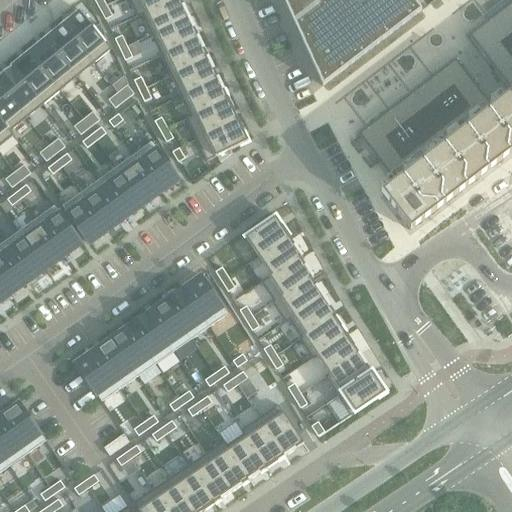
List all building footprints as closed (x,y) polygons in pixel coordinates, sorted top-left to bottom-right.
[(103,0),(93,0),(94,0),(100,11),(107,7),(103,0)] [(127,0),(137,18),(174,0),(127,0)] [(174,0),(137,18),(137,19),(142,17),(151,36),(190,18),(184,6),(183,7),(180,0),(174,0)] [(285,0),(291,12),(308,49),(323,87),(348,68),(422,12),(422,11),(421,11),(412,0),(285,0)] [(456,60),(358,135),(390,177),(395,184),(394,185),(384,193),(381,195),(384,199),(386,202),(407,228),(406,228),(408,231),(409,231),(410,233),(432,216),(433,216),(435,215),(435,214),(454,199),(455,199),(457,198),(456,197),(457,197),(476,183),(476,182),(477,183),(479,181),(478,181),(479,180),(498,166),(498,165),(498,166),(500,164),(501,164),(511,154),(511,2),(468,36),(475,45),(467,51),(456,60)] [(107,7),(100,11),(105,21),(106,21),(113,17),(107,7)] [(80,12),(62,26),(94,65),(112,50),(80,12)] [(190,18),(151,36),(161,57),(199,38),(199,37),(198,38),(194,30),(195,29),(190,18)] [(62,26),(45,40),(77,79),(94,65),(62,26)] [(123,34),(114,37),(120,51),(128,48),(123,34)] [(199,38),(161,57),(171,78),(209,59),(209,58),(208,58),(204,50),(205,50),(199,38)] [(45,40),(29,54),(60,92),(77,79),(45,40)] [(128,48),(120,51),(125,62),(126,62),(133,59),(128,48)] [(29,54),(12,67),(43,106),(60,92),(29,54)] [(209,59),(171,78),(181,98),(219,80),(219,78),(218,79),(214,71),(215,71),(209,59)] [(12,67),(0,77),(0,86),(27,120),(43,106),(12,67)] [(134,82),(139,93),(147,89),(142,78),(134,82)] [(219,80),(181,98),(190,118),(186,120),(186,121),(229,100),(228,99),(228,100),(224,92),(225,91),(219,80)] [(0,86),(0,121),(13,137),(14,136),(11,132),(27,120),(0,86)] [(127,87),(118,95),(124,103),(134,96),(127,87)] [(147,89),(139,93),(145,104),(145,103),(152,100),(147,89)] [(118,95),(108,102),(115,111),(124,103),(118,95)] [(229,100),(186,121),(196,141),(239,121),(238,120),(234,112),(235,112),(229,100)] [(93,114),(83,121),(90,130),(100,122),(93,114)] [(118,115),(109,123),(114,129),(123,122),(118,115)] [(155,123),(160,133),(168,130),(162,119),(155,123)] [(0,147),(13,137),(0,121),(0,147)] [(83,121),(74,128),(81,137),(90,130),(83,121)] [(239,121),(196,141),(206,163),(248,143),(244,133),(244,132),(239,121)] [(101,129),(92,136),(97,143),(106,135),(101,129)] [(168,130),(160,133),(167,144),(174,140),(168,130)] [(92,136),(82,143),(87,150),(97,143),(92,136)] [(59,140),(49,147),(56,156),(65,149),(59,140)] [(152,143),(133,157),(160,195),(179,182),(152,143)] [(49,147),(40,155),(46,163),(56,156),(49,147)] [(173,153),(172,154),(178,164),(179,164),(185,160),(179,149),(173,153)] [(67,155),(58,162),(62,169),(72,162),(67,155)] [(133,157),(115,169),(143,208),(160,195),(133,157)] [(58,162),(48,170),(53,176),(62,169),(58,162)] [(24,166),(15,174),(21,182),(31,175),(24,166)] [(115,169),(98,182),(125,220),(143,208),(115,169)] [(15,174),(5,181),(12,190),(21,182),(15,174)] [(98,182),(80,194),(108,233),(125,220),(98,182)] [(26,186),(17,194),(22,200),(31,193),(26,186)] [(17,194),(7,201),(12,207),(22,200),(17,194)] [(80,194),(62,207),(90,246),(108,233),(80,194)] [(53,208),(36,220),(63,259),(81,246),(53,208)] [(278,217),(246,238),(260,258),(291,237),(278,217)] [(36,220),(18,233),(46,271),(63,259),(36,220)] [(18,233),(1,246),(28,284),(46,271),(18,233)] [(291,237),(260,258),(272,276),(270,277),(270,278),(303,257),(304,256),(291,237)] [(1,246),(0,246),(0,281),(11,297),(28,284),(1,246)] [(270,278),(261,284),(274,302),(271,304),(272,305),(313,277),(306,266),(306,267),(300,259),(303,257),(270,278)] [(216,273),(222,283),(229,279),(222,269),(216,273)] [(201,277),(183,290),(209,329),(228,316),(201,277)] [(313,277),(272,305),(285,324),(324,297),(317,287),(316,287),(311,280),(314,278),(313,277)] [(229,279),(222,283),(228,294),(229,294),(235,289),(229,279)] [(0,281),(0,304),(11,297),(0,281)] [(182,290),(165,302),(165,303),(191,341),(209,329),(183,290),(182,290)] [(324,297),(285,324),(289,322),(301,339),(299,340),(300,341),(336,316),(331,308),(324,297)] [(165,303),(147,315),(174,354),(191,341),(165,303)] [(240,312),(246,322),(253,318),(246,307),(240,312)] [(147,315),(129,327),(156,366),(174,354),(147,315)] [(336,316),(300,341),(312,360),(348,336),(347,335),(346,336),(341,328),(342,328),(336,318),(337,317),(336,316)] [(253,318),(246,322),(252,333),(253,332),(259,328),(253,318)] [(129,327),(111,340),(138,378),(156,366),(129,327)] [(348,336),(312,360),(313,361),(317,358),(328,375),(325,378),(325,379),(360,355),(360,354),(359,354),(354,347),(355,347),(348,336)] [(111,340),(94,352),(120,391),(138,378),(111,340)] [(264,351),(270,361),(277,356),(271,347),(264,351)] [(94,352),(75,365),(102,403),(120,391),(94,352)] [(360,355),(325,379),(338,398),(373,374),(372,373),(372,374),(367,366),(360,355)] [(243,356),(233,363),(237,369),(248,363),(243,356)] [(277,356),(270,361),(276,371),(277,371),(283,367),(277,356)] [(225,368),(215,375),(219,382),(230,375),(225,368)] [(248,380),(243,373),(234,380),(238,387),(248,380)] [(373,374),(338,398),(351,416),(351,417),(386,394),(380,385),(373,374)] [(215,375),(205,382),(210,388),(219,382),(215,375)] [(228,394),(238,387),(234,380),(223,387),(228,394)] [(288,389),(288,390),(294,400),(301,395),(295,385),(288,389)] [(189,393),(179,400),(184,406),(194,399),(189,393)] [(301,395),(294,400),(300,410),(301,410),(308,406),(301,395)] [(212,405),(208,398),(198,405),(203,412),(212,405)] [(179,400),(169,406),(174,413),(184,406),(179,400)] [(19,404),(1,417),(27,456),(46,443),(19,404)] [(203,412),(198,405),(188,412),(192,418),(203,412)] [(304,445),(278,406),(260,419),(286,458),(296,451),(296,450),(304,445)] [(1,417),(0,417),(0,454),(10,468),(27,456),(1,417)] [(154,417),(144,424),(148,431),(159,424),(154,417)] [(286,458),(260,419),(242,431),(268,470),(278,463),(278,462),(285,458),(285,459),(286,458)] [(177,429),(172,423),(162,429),(167,436),(177,429)] [(312,427),(311,428),(318,438),(325,434),(318,423),(312,427)] [(144,424),(134,431),(139,437),(148,431),(144,424)] [(157,443),(167,436),(162,429),(152,436),(157,443)] [(268,470),(242,431),(241,431),(244,435),(227,447),(225,443),(224,443),(250,482),(260,475),(267,470),(267,471),(268,470)] [(124,436),(104,449),(110,457),(129,444),(124,436)] [(250,482),(224,443),(206,455),(232,494),(243,487),(242,487),(249,482),(249,483),(250,482)] [(131,461),(141,454),(137,447),(127,454),(131,461)] [(0,454),(0,475),(10,468),(0,454)] [(131,461),(127,454),(117,461),(121,468),(122,467),(131,461)] [(232,494),(206,455),(188,467),(214,506),(215,506),(215,505),(221,501),(222,501),(232,494)] [(206,511),(214,506),(188,467),(170,479),(192,511),(206,511)] [(89,490),(99,483),(94,476),(84,483),(89,490)] [(192,511),(170,479),(152,491),(166,511),(192,511)] [(60,482),(50,489),(55,496),(65,489),(60,482)] [(79,497),(89,490),(84,483),(75,490),(79,497)] [(50,489),(41,496),(45,503),(55,496),(50,489)] [(166,511),(152,491),(134,504),(139,511),(166,511)] [(51,511),(56,511),(63,508),(59,501),(49,508),(51,511)]
